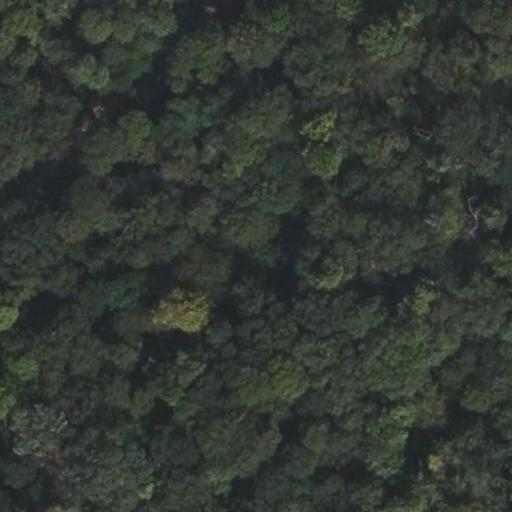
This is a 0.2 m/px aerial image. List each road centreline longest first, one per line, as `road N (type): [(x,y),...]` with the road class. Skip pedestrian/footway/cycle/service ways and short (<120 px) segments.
road 1 (track): [(0,230),(217,0)]
road 2 (track): [(0,417),(128,511)]
